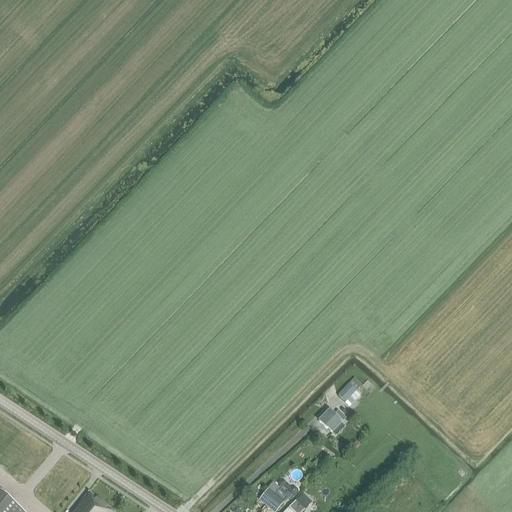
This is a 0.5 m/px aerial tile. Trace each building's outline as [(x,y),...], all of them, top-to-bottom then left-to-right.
[(337,396),(345,403),(356,391),(362,385),(354,379),(337,396)] [(327,429),(331,433),(341,424),(340,423),(345,418),(338,411),(333,416),(329,412),(319,422),(326,430),(327,429)] [(390,431),(399,440),(415,424),(406,415),(390,431)] [(326,448),(320,453),(324,457),(323,459),(327,464),(335,458),(326,448)] [(309,464),(314,470),(322,463),(317,457),(309,464)] [(401,474),(407,480),(416,470),(407,462),(401,468),(404,471),(401,474)] [(291,488),(286,484),(284,481),(280,480),(278,484),(279,487),(283,488),(288,491),(289,495),(292,497),(296,496),(298,493),(297,489),(294,487),(291,488)] [(268,491),(260,500),(274,511),(276,511),(283,504),(268,491)] [(0,511),(22,511),(0,492),(0,511)] [(114,511),(88,492),(71,511),(114,511)] [(284,511),(302,511),(304,510),(303,508),(307,504),(303,499),(304,499),(302,497),(301,497),(296,502),(295,501),(288,508),(284,511)]
